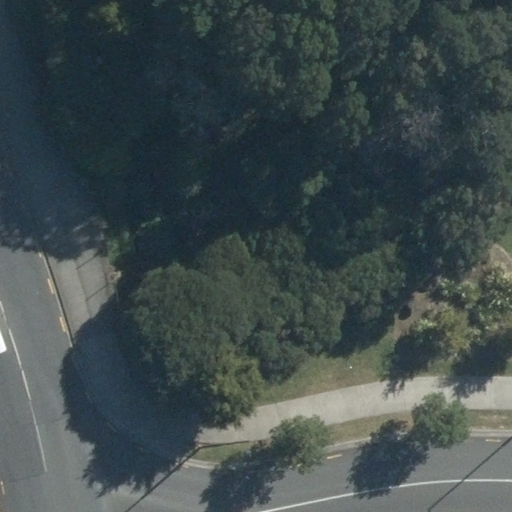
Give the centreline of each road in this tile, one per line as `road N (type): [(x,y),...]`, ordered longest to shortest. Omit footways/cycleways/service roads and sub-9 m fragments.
road 1 (residential): [(263,511),(352,491),(511,480)]
road 2 (secondary): [(55,511),(0,353)]
